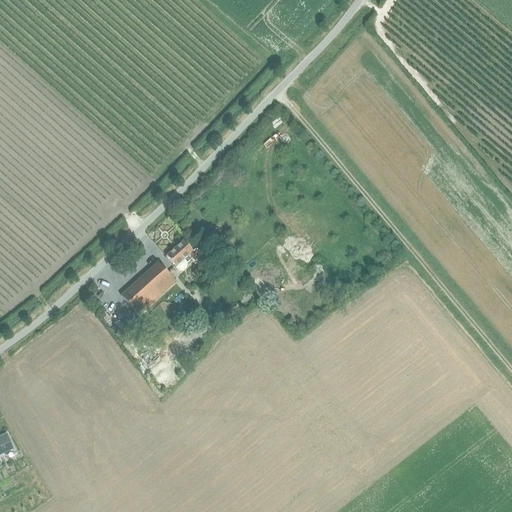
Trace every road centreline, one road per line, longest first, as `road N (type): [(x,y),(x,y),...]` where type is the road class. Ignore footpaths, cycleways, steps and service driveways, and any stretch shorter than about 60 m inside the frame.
road 1 (unclassified): [(0,343),(144,224),(365,0)]
road 2 (track): [(277,92),(511,371)]
